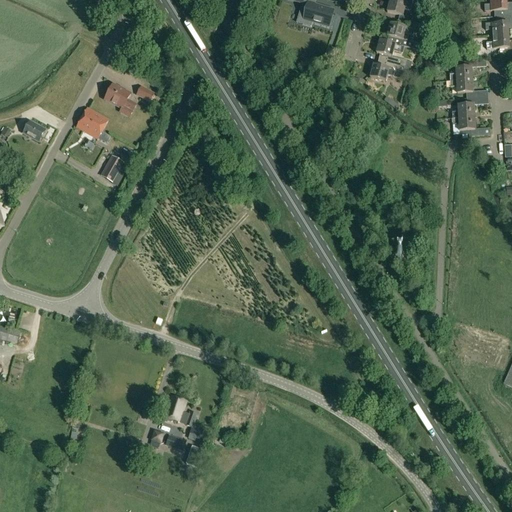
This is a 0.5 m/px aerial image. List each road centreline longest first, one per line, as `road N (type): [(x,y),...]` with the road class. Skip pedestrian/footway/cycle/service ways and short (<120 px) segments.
road 1 (primary): [(487,511),(166,0)]
road 2 (tertiary): [(437,511),(387,449),(322,402),(80,315)]
road 3 (unclassified): [(412,325),(212,0)]
road 4 (unclassified): [(80,315),(239,0)]
road 5 (unclassified): [(0,250),(116,38),(114,0)]
road 6 (unclassified): [(412,325),(439,309),(452,149),(497,141)]
road 7 (unclassified): [(511,478),(412,325)]
